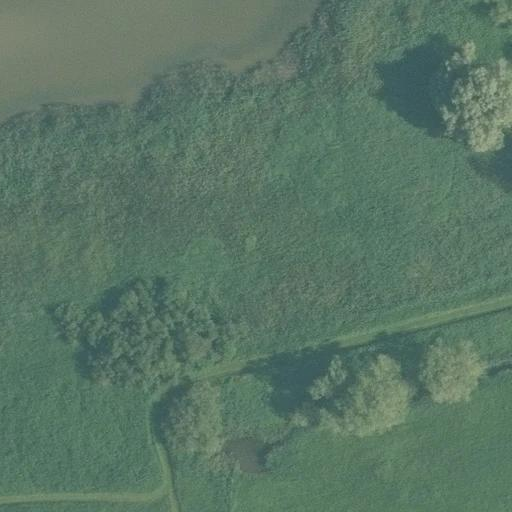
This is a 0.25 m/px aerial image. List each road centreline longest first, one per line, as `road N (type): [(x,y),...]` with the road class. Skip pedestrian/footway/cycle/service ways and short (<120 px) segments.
road 1 (track): [(511,296),(170,384),(151,411),(175,511)]
road 2 (track): [(168,490),(0,500)]
